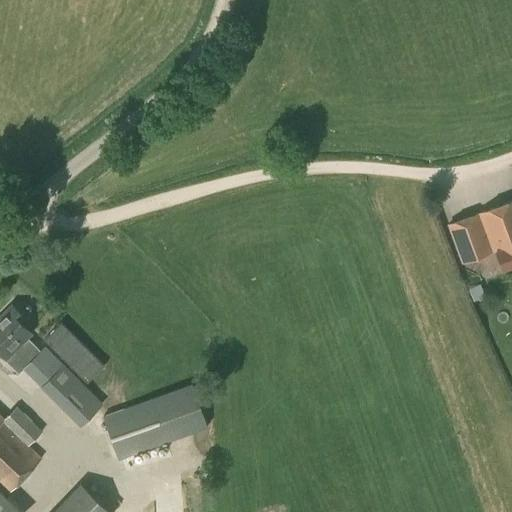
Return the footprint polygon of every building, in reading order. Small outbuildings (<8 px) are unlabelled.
[(474,246),(492,239),(503,267),(511,263),(511,199),(447,224),(454,244),(471,238),(474,246)] [(41,349),(27,335),(31,331),(21,320),(25,316),(12,303),(0,315),(0,350),(5,356),(14,347),(28,361),(41,349)] [(104,366),(60,322),(43,340),(86,384),(104,366)] [(80,426),(103,403),(64,364),(45,345),(41,349),(28,361),(22,367),(41,386),(80,426)] [(102,416),(118,459),(207,427),(191,383),(102,416)] [(42,429),(16,405),(4,418),(0,413),(0,481),(8,490),(41,456),(28,444),(42,429)] [(111,511),(80,482),(51,511),(111,511)]
